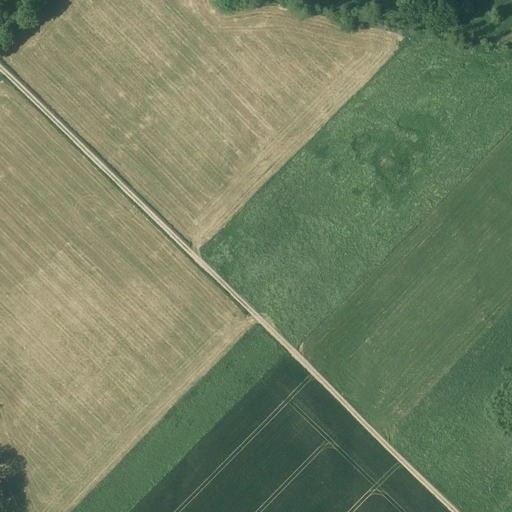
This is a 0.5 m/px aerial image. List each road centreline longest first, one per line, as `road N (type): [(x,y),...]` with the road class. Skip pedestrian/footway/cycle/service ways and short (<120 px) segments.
road 1 (track): [(0,68),(453,511)]
road 2 (track): [(308,0),(511,40)]
